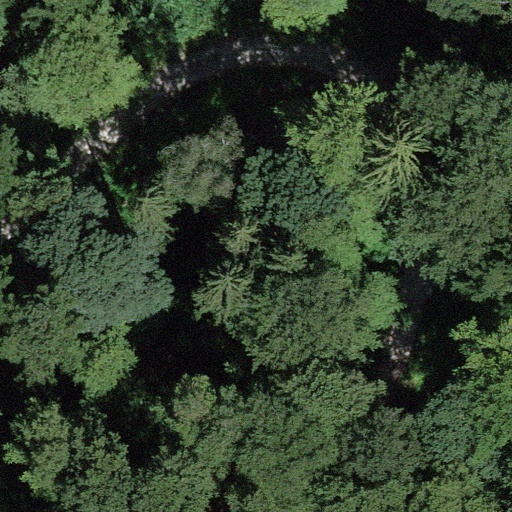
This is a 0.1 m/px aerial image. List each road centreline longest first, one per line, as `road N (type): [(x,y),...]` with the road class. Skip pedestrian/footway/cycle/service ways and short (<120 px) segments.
road 1 (track): [(412,119),(380,78),(316,32),(281,26),(242,33),(154,81),(0,227)]
road 2 (track): [(335,511),(425,250),(432,170),(412,119)]
